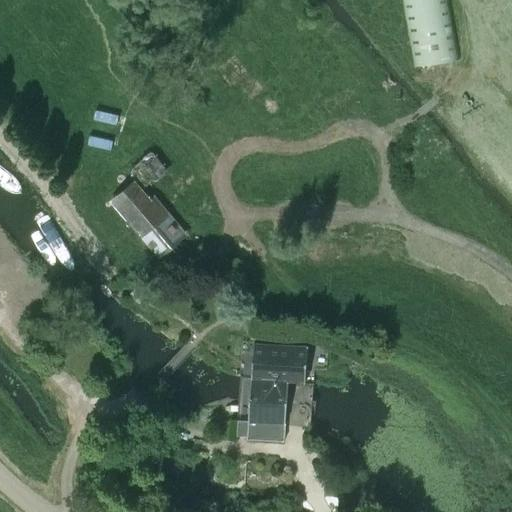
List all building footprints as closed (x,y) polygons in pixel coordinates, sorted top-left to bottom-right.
[(401,0),(414,67),(459,59),(448,0),(401,0)] [(126,219),(157,257),(183,235),(152,197),(149,199),(133,181),(112,202),(128,218),(126,219)] [(0,295),(18,282),(0,259),(0,295)] [(288,379),(304,380),(306,345),(252,341),(250,376),(288,379)] [(288,379),(250,376),(245,438),(284,441),(288,379)] [(244,471),(242,493),(279,495),(281,473),(244,471)]
